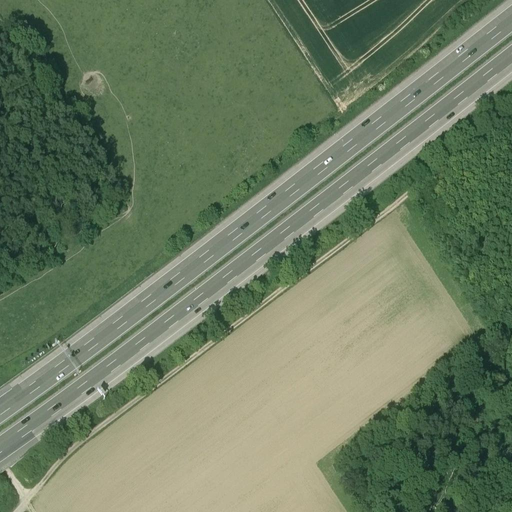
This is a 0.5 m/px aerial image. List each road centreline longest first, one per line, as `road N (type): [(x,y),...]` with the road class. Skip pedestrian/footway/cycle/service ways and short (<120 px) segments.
road 1 (motorway): [(511,17),(0,406)]
road 2 (motorway): [(0,453),(511,65)]
road 3 (track): [(511,114),(68,453),(25,499)]
road 4 (track): [(399,202),(488,335)]
